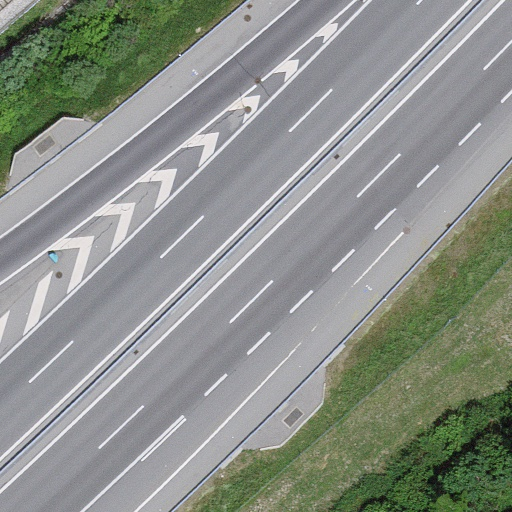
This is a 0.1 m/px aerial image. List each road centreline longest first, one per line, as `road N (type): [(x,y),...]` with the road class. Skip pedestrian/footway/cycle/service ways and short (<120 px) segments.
road 1 (motorway): [(30,511),(511,40)]
road 2 (motorway): [(419,0),(0,407)]
road 3 (motorway): [(333,0),(0,260)]
